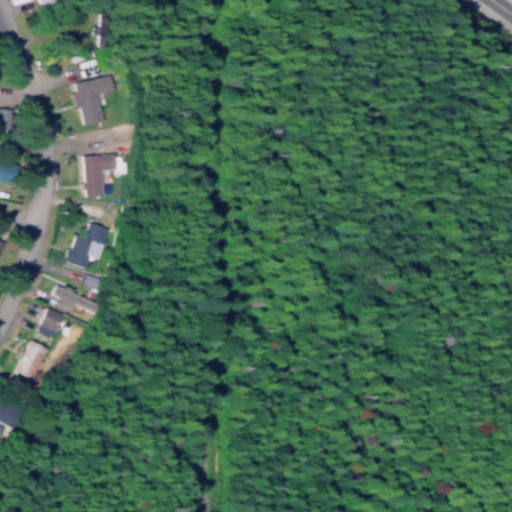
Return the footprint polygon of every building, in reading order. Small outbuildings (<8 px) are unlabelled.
[(93,120),(88,92),(105,89),(102,74),(66,80),(67,91),(63,92),(66,107),(71,106),(74,123),(93,120)] [(75,195),(93,195),(92,168),(107,167),(106,153),(74,154),(75,195)] [(78,267),(81,255),(93,258),(101,227),(82,221),(77,236),(68,233),(63,248),(59,247),(55,260),(78,267)] [(45,305),(62,311),(65,302),(79,307),(82,297),(46,284),(43,293),(49,295),(45,305)] [(32,322),(48,330),(56,313),(40,306),(32,322)] [(41,348),(23,339),(16,353),(15,353),(7,370),(26,379),(41,348)]
